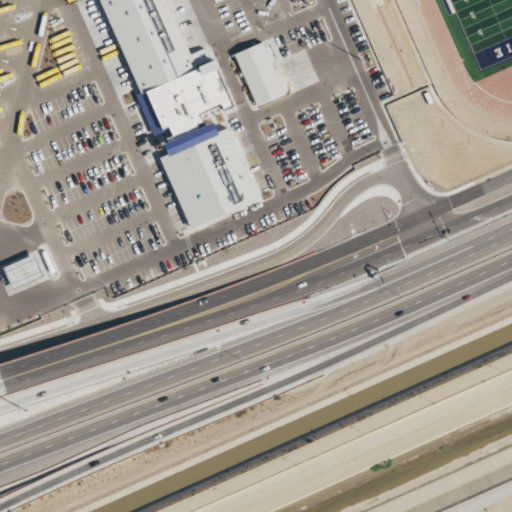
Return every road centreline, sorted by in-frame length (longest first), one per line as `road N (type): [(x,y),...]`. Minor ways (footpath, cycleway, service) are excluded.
road 1 (secondary): [(511,175),(347,246),(0,364)]
road 2 (secondary): [(0,385),(276,298),(511,202)]
road 3 (motorway): [(0,503),(280,383),(485,278)]
road 4 (motorway): [(0,471),(485,278)]
road 5 (motorway): [(433,269),(0,438)]
road 6 (motorway): [(433,269),(0,406)]
